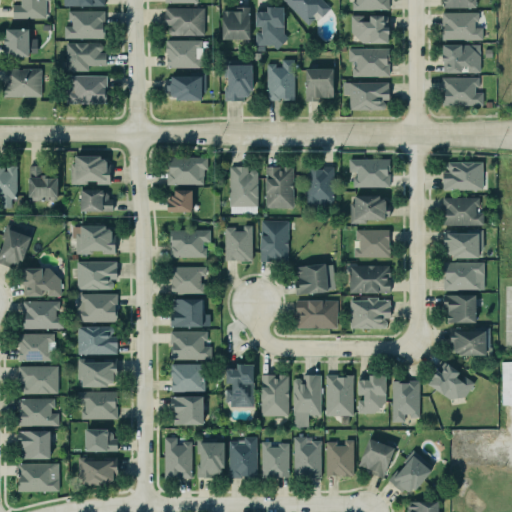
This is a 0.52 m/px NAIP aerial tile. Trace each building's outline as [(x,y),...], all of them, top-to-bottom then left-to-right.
[(45,17),(45,0),(20,0),(20,3),(12,3),(12,17),(45,17)] [(321,0),(328,7),(320,14),(315,9),(310,14),(314,17),(307,24),(283,0),(321,0)] [(351,0),(351,8),(387,7),(387,0),(351,0)] [(441,0),(442,7),(476,8),(476,0),(441,0)] [(220,9),(221,37),(249,37),(248,5),(235,4),(235,9),(226,9),(220,9)] [(254,10),(254,24),(260,24),(260,31),(255,31),(255,43),(271,43),(276,48),(287,36),(282,31),(282,5),(273,5),(273,4),(266,4),(266,9),(264,9),(264,8),(258,8),(258,10),(254,10)] [(163,6),(203,6),(203,34),(169,34),(167,31),(167,28),(169,25),(169,24),(163,24),(163,6)] [(104,9),(69,10),(69,25),(63,25),(63,37),(104,37),(104,9)] [(441,11),(441,23),(443,23),(443,26),(440,26),(441,37),(459,37),(459,38),(481,38),(481,26),(473,26),(473,20),(477,20),(477,11),(441,11)] [(388,41),(388,14),(366,14),(351,14),(351,41),(388,41)] [(5,56),(29,55),(28,28),(4,28),(5,56)] [(165,65),(198,66),(198,64),(202,64),(202,59),(198,59),(198,56),(201,56),(201,46),(200,46),(200,39),(164,38),(164,42),(163,51),(165,51),(165,65)] [(65,69),(87,69),(87,63),(104,63),(104,51),(98,51),(98,50),(101,47),(101,44),(99,41),(65,41),(65,69)] [(441,42),(460,42),(460,43),(478,43),(478,70),(466,70),(466,65),(465,65),(465,64),(460,64),(460,70),(442,70),(441,58),(441,59),(440,51),(441,51),(441,42)] [(348,47),(348,60),(353,60),(353,75),(388,75),(388,47),(348,47)] [(293,58),(281,58),(281,64),(266,64),(266,99),(294,99),(293,58)] [(226,100),(244,100),(244,93),(252,93),(251,64),(225,64),(226,100)] [(3,67),(17,66),(17,68),(22,68),(22,67),(40,67),(40,94),(3,95),(3,84),(6,84),(6,80),(3,80),(3,67)] [(305,98),(333,98),(332,67),(305,67),(305,98)] [(204,98),(204,73),(167,74),(168,99),(204,98)] [(106,75),(67,74),(66,102),(106,102),(106,75)] [(440,75),(477,75),(477,90),(481,90),(481,103),(441,104),(440,75)] [(342,81),(342,90),(341,90),(342,94),(348,93),(348,108),(382,108),(384,106),(384,101),(381,99),(381,98),(388,98),(388,96),(387,96),(387,94),(388,93),(388,91),(388,87),(387,83),(387,80),(342,81)] [(69,162),(69,183),(86,182),(86,178),(95,178),(96,182),(109,182),(110,162),(105,163),(105,159),(103,157),(99,157),(99,153),(74,153),(74,162),(69,162)] [(167,181),(202,181),(202,168),(205,168),(205,155),(167,155),(167,181)] [(348,157),(388,157),(388,185),(352,185),(352,170),(348,170),(348,157)] [(441,188),(481,188),(481,160),(447,160),(445,163),(445,170),(441,170),(441,188)] [(56,177),(42,177),(42,164),(28,165),(29,200),(57,199),(56,177)] [(0,165),(0,206),(10,207),(10,197),(16,197),(16,165),(5,165),(0,165)] [(247,165),(229,165),(229,212),(257,212),(256,169),(247,169),(247,165)] [(265,165),(264,206),(292,206),(292,165),(265,165)] [(333,167),(305,167),(305,204),(333,204),(333,167)] [(79,187),(79,209),(112,209),(112,197),(107,197),(107,192),(105,190),(103,190),(103,187),(79,187)] [(192,189),(173,188),(173,196),(167,196),(167,210),(191,211),(192,189)] [(351,220),(387,219),(386,195),(350,195),(351,220)] [(441,223),(482,224),(482,212),(479,212),(479,197),(442,196),(441,223)] [(77,219),(77,245),(101,245),(101,252),(113,252),(113,225),(104,225),(104,219),(77,219)] [(286,260),(259,259),(260,219),(287,219),(286,260)] [(21,258),(29,235),(25,233),(26,229),(5,221),(0,235),(0,238),(2,239),(0,243),(0,262),(4,264),(5,260),(14,263),(17,261),(18,257),(21,258)] [(224,228),(224,260),(251,259),(251,224),(243,224),(243,227),(224,228)] [(351,255),(388,255),(388,251),(388,243),(387,243),(387,240),(388,240),(387,239),(387,238),(387,229),(388,229),(388,227),(354,227),(354,238),(358,238),(358,246),(353,246),(351,255)] [(482,227),(442,227),(442,255),(477,254),(477,248),(482,248),(482,227)] [(209,229),(169,229),(169,256),(204,256),(204,241),(209,241),(209,229)] [(75,260),(76,288),(110,287),(113,285),(113,281),(115,280),(116,277),(117,271),(116,259),(89,260),(75,260)] [(442,260),(442,288),(482,287),(482,260),(442,260)] [(295,265),(296,269),(296,273),(297,273),(297,279),(293,279),(294,293),(306,291),(327,289),(327,287),(334,287),(331,262),(324,263),(324,261),(304,263),(303,263),(295,265)] [(349,292),(390,292),(389,264),(348,264),(349,292)] [(170,293),(202,293),(202,274),(205,275),(205,266),(170,265),(170,293)] [(57,266),(22,267),(23,296),(58,295),(57,266)] [(80,293),(115,292),(116,320),(75,321),(75,300),(80,300),(80,293)] [(442,293),(474,292),(474,320),(446,320),(446,307),(442,307),(442,293)] [(170,296),(201,296),(201,324),(170,323),(170,296)] [(295,299),(294,312),(297,312),(297,314),(294,314),(294,323),(296,323),(296,326),(336,326),(336,298),(321,298),(306,297),(306,299),(295,299)] [(349,327),(385,326),(385,317),(390,317),(389,298),(349,299),(349,327)] [(57,299),(22,300),(22,328),(63,327),(62,315),(57,315),(57,299)] [(452,328),(482,329),(482,324),(488,325),(488,345),(484,345),(483,352),(460,352),(460,349),(452,349),(452,346),(448,346),(448,335),(454,335),(452,328)] [(76,353),(116,353),(116,334),(113,334),(113,325),(76,325),(76,353)] [(168,329),(206,329),(206,339),(202,339),(202,345),(209,345),(210,356),(169,357),(168,329)] [(17,359),(16,332),(52,332),(52,340),(46,340),(46,349),(50,349),(50,359),(17,359)] [(76,357),(77,378),(81,378),(81,386),(107,385),(106,383),(110,381),(112,379),(112,377),(118,376),(117,356),(111,356),(111,359),(80,360),(80,357),(76,357)] [(501,404),(511,403),(511,360),(501,360),(501,404)] [(169,362),(201,362),(201,388),(179,388),(175,390),(171,390),(169,389),(169,362)] [(224,388),(225,400),(229,400),(229,405),(254,405),(253,362),(236,362),(236,368),(225,368),(225,381),(232,381),(232,388),(224,388)] [(426,382),(432,374),(431,374),(434,371),(436,368),(440,371),(441,370),(440,369),(444,364),(444,365),(447,362),(458,370),(454,375),(459,378),(463,374),(473,381),(463,395),(448,397),(431,385),(426,382)] [(22,392),(20,390),(20,386),(23,384),(23,382),(18,382),(17,370),(18,370),(18,365),(57,364),(57,392),(22,392)] [(259,373),(272,373),(272,376),(276,376),(276,373),(283,373),(283,374),(287,374),(287,414),(259,414),(259,373)] [(320,374),(302,373),(302,378),(293,378),(292,425),(308,425),(308,414),(320,414),(320,374)] [(324,414),(351,415),(352,374),(325,373),(324,414)] [(385,374),(368,374),(368,379),(357,379),(357,396),(357,412),(377,412),(377,403),(384,403),(385,374)] [(390,379),(391,420),(402,419),(402,412),(409,412),(409,415),(418,415),(418,378),(407,378),(407,380),(399,380),(399,379),(390,379)] [(76,389),(117,389),(117,401),(114,401),(114,405),(116,405),(116,417),(80,417),(80,408),(83,408),(83,402),(76,403),(76,389)] [(168,394),(202,394),(202,423),(173,423),(173,409),(168,409),(168,394)] [(16,397),(16,425),(58,424),(58,411),(50,411),(50,407),(53,407),(53,396),(16,397)] [(105,427),(84,427),(84,448),(117,449),(117,437),(112,437),(112,433),(110,431),(108,430),(108,428),(105,427)] [(49,430),(17,429),(17,443),(20,443),(20,458),(49,458),(49,430)] [(163,436),(163,477),(172,477),(172,474),(178,474),(178,476),(190,476),(190,440),(181,439),(181,443),(175,443),(175,436),(163,436)] [(244,436),(255,436),(255,477),(247,478),(247,474),(239,474),(239,476),(228,476),(228,439),(236,439),(237,443),(244,443),(244,436)] [(357,463),(370,468),(369,471),(375,473),(382,476),(393,446),(368,436),(360,454),(357,463)] [(325,474),(325,441),(335,440),(336,444),(343,443),(343,438),(351,438),(353,474),(325,474)] [(288,441),(277,441),(277,445),(269,445),(269,440),(260,440),(261,475),(288,475),(288,441)] [(223,441),(198,441),(197,477),(210,477),(210,472),(222,473),(223,441)] [(400,490),(403,487),(406,489),(408,489),(411,486),(414,488),(430,468),(411,452),(397,469),(395,468),(386,478),(400,490)] [(81,484),(116,483),(115,457),(77,459),(78,477),(81,476),(81,484)] [(17,461),(58,461),(58,489),(17,490),(17,461)] [(437,511),(437,500),(405,501),(405,511),(437,511)]
